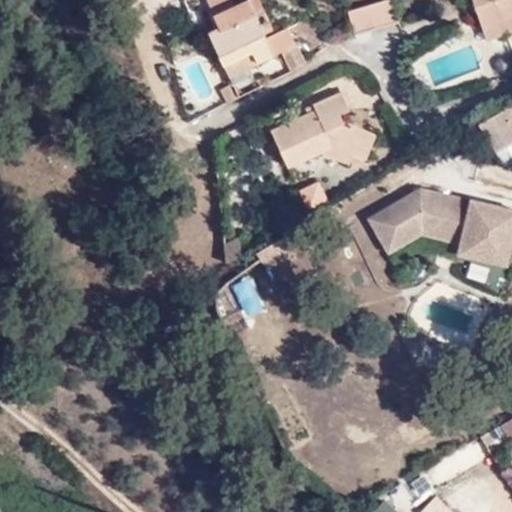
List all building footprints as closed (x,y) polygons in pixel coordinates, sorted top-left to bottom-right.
[(249,52),(254,65),(271,58),(253,17),(261,12),(255,0),(249,0),(214,15),(218,31),(206,37),(219,64),(249,52)] [(384,0),(364,0),(361,1),(358,31),(390,22),(384,0)] [(511,0),(463,0),(470,21),(506,9),(510,19),(511,18),(511,0)] [(358,31),(361,1),(339,7),(346,35),(358,31)] [(506,9),(470,21),(474,31),(510,19),(506,9)] [(283,26),(267,32),(283,67),(297,59),(289,44),(291,42),(283,26)] [(511,45),(502,52),(509,66),(511,64),(511,45)] [(219,64),(226,79),(254,65),(249,52),(219,64)] [(213,88),(219,100),(231,94),(227,85),(223,88),(222,84),(213,88)] [(335,144),(348,150),(361,155),(369,131),(339,121),(337,116),(346,111),(337,92),(311,103),(311,111),(269,131),(284,166),(317,152),(335,144)] [(505,161),(511,156),(511,118),(468,145),(475,156),(495,144),(505,161)] [(317,152),(344,161),(348,150),(335,144),(317,152)] [(271,197),(281,217),(305,204),(295,185),(271,197)] [(465,256),(477,213),(428,201),(376,230),(395,264),(427,246),(465,256)] [(511,265),(511,221),(477,213),(465,256),(511,268),(511,265)] [(233,224),(242,239),(238,222),(233,224)] [(221,231),(225,248),(242,239),(233,224),(221,231)] [(328,242),(319,228),(296,242),(305,257),(328,242)] [(248,312),(259,308),(251,282),(240,285),(248,312)]
